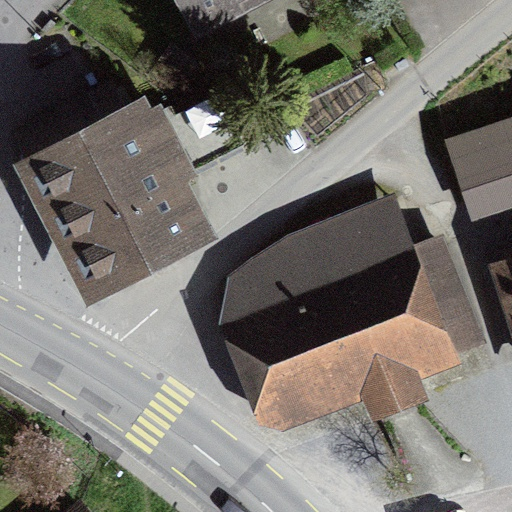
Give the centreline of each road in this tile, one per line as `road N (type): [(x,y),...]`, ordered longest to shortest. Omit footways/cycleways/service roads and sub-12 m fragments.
road 1 (residential): [(83,367),(511,24)]
road 2 (primary): [(269,511),(219,464),(83,367)]
